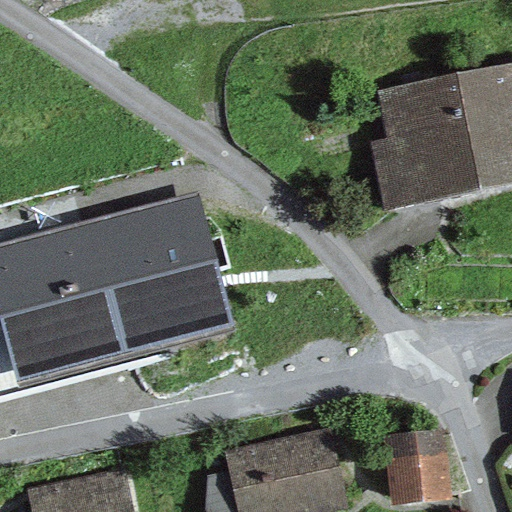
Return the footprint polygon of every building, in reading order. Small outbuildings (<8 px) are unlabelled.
[(511,80),(390,104),(407,194),(511,173),(511,80)] [(203,211),(0,252),(0,309),(15,307),(27,365),(226,325),(203,211)] [(230,459),(233,474),(208,480),(205,511),(307,511),(342,505),(328,438),(230,459)] [(392,442),(396,499),(448,493),(442,438),(392,442)] [(31,498),(34,511),(130,511),(123,478),(31,498)]
